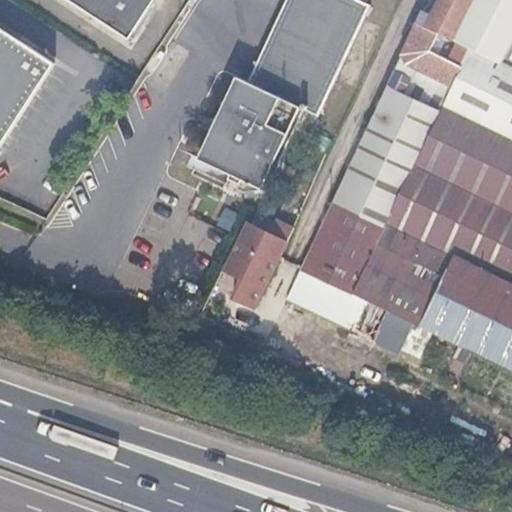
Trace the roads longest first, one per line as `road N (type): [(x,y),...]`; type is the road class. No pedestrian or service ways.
road 1 (motorway): [(388,511),(23,429)]
road 2 (motorway): [(245,511),(23,429)]
road 3 (unknown): [(303,204),(392,0)]
